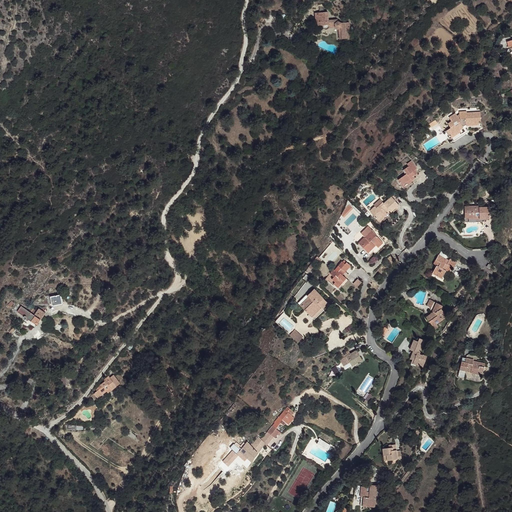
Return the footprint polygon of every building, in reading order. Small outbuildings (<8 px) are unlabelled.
[(324,12),(311,13),(312,27),(318,26),(319,29),(322,31),(326,29),(328,29),(332,29),(335,30),(336,40),(346,38),(345,22),(338,24),(334,23),(334,20),(324,21),(324,12)] [(456,114),(452,118),(460,134),(463,131),(462,129),(468,125),(481,124),(480,122),(483,122),(481,113),(469,114),(468,112),(461,113),(462,114),(458,116),(456,114)] [(460,134),(452,118),(450,119),(452,123),(449,126),(452,130),(448,133),(453,139),(460,134)] [(480,129),(481,124),(468,125),(462,129),(463,131),(460,134),(462,139),(467,137),(465,134),(471,130),(480,129)] [(462,139),(460,134),(453,139),(450,141),(454,145),(462,139)] [(420,173),(415,165),(411,168),(413,170),(408,174),(410,178),(402,184),(408,193),(418,186),(416,185),(420,182),(418,180),(419,179),(417,175),(419,174),(420,173)] [(403,209),(395,202),(389,210),(386,208),(381,214),(379,213),(374,218),(384,227),(394,217),(395,218),(403,209)] [(490,220),(490,208),(481,208),(480,207),(466,207),(466,213),(469,213),(469,217),(481,217),(481,220),(486,220),(490,220)] [(395,218),(394,217),(384,227),(387,230),(397,219),(395,218)] [(376,232),(367,224),(360,231),(363,235),(357,241),(360,244),(367,251),(376,243),(378,245),(382,241),(375,233),(376,232)] [(376,243),(367,251),(369,253),(372,250),(375,252),(384,242),(382,241),(378,245),(376,243)] [(452,264),(440,257),(436,267),(439,269),(435,277),(444,281),(451,269),(456,272),(460,265),(453,262),(452,264)] [(354,265),(349,260),(347,263),(344,260),(341,263),(344,267),(340,271),(336,267),(332,272),(335,275),(334,278),(337,281),(335,283),(339,287),(348,276),(346,274),(345,274),(343,272),(346,269),(348,271),(354,265)] [(329,302),(313,287),(307,294),(310,296),(302,305),(315,318),(329,302)] [(310,296),(307,294),(299,303),(302,305),(310,296)] [(64,297),(54,297),(53,307),(65,306),(64,297)] [(437,305),(430,302),(428,309),(433,314),(437,305)] [(32,310),(25,303),(21,307),(25,313),(25,316),(26,317),(29,316),(34,321),(31,323),(35,326),(42,319),(36,314),(39,310),(35,307),(32,310)] [(446,309),(437,305),(433,314),(437,315),(429,321),(434,329),(438,327),(448,320),(443,311),(446,309)] [(47,314),(41,308),(39,310),(36,314),(42,319),(47,314)] [(160,325),(157,321),(150,327),(153,331),(160,325)] [(305,334),(297,327),(291,333),(299,340),(305,334)] [(426,341),(420,339),(419,343),(415,341),(411,351),(414,353),(412,360),(414,361),(420,363),(420,364),(427,367),(430,357),(426,355),(425,357),(421,355),(426,341)] [(371,363),(363,356),(362,356),(358,361),(355,358),(347,368),(355,375),(359,370),(363,372),(371,363)] [(468,362),(458,360),(455,372),(462,373),(462,371),(468,371),(467,374),(467,376),(475,377),(476,372),(478,372),(479,365),(472,364),(471,367),(468,367),(468,363),(468,362)] [(420,363),(414,361),(413,365),(425,369),(427,367),(420,364),(420,363)] [(336,366),(331,369),(335,376),(339,373),(336,366)] [(120,383),(113,376),(110,378),(109,376),(105,380),(105,382),(95,390),(96,391),(94,394),(98,399),(106,391),(110,388),(112,391),(120,383)] [(294,413),(287,408),(276,421),(276,423),(262,440),(259,438),(252,447),(247,444),(245,446),(237,456),(243,460),(247,461),(249,458),(252,461),(266,444),(267,445),(274,437),(276,438),(281,432),(277,429),(279,425),(282,422),(284,425),(285,423),(288,425),(294,417),(292,415),(294,413)] [(328,450),(330,444),(319,439),(316,445),(328,450)] [(397,444),(393,445),(393,447),(383,449),(384,455),(387,455),(387,460),(403,458),(402,451),(397,452),(397,444)] [(377,497),(378,487),(370,486),(369,490),(366,489),(366,488),(361,487),(359,498),(362,498),(362,502),(359,502),(359,506),(374,508),(375,496),(377,497)]
